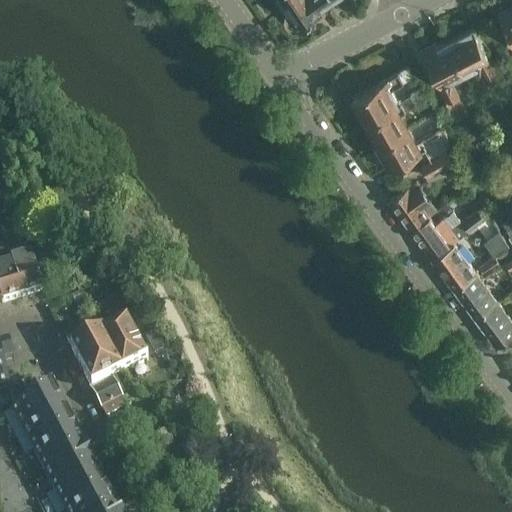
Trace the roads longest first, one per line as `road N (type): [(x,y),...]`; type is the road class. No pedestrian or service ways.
road 1 (residential): [(487,369),(277,78)]
road 2 (residential): [(135,511),(43,336),(31,323),(0,327)]
road 3 (tertiary): [(277,78),(400,15)]
